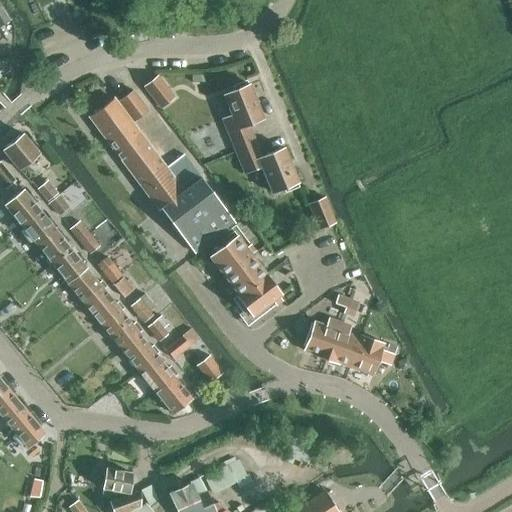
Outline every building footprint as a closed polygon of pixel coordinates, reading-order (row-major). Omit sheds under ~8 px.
[(0,28),(11,22),(0,6),(0,28)] [(160,110),(173,100),(156,77),(143,88),(160,110)] [(236,153),(257,144),(249,126),(264,120),(249,84),(223,95),(232,115),(223,119),(236,153)] [(112,101),(88,119),(158,212),(161,210),(203,179),(185,155),(165,170),(129,124),(147,111),(132,92),(115,105),(112,101)] [(18,169),(39,153),(23,133),(2,149),(18,169)] [(257,144),(236,153),(245,175),(262,168),(273,194),(299,183),(284,148),(262,157),(257,144)] [(0,182),(6,190),(16,182),(0,162),(0,182)] [(203,179),(161,210),(194,254),(207,245),(232,226),(236,224),(203,179)] [(48,204),(58,196),(48,183),(37,190),(48,204)] [(20,225),(39,211),(22,190),(4,205),(20,225)] [(58,196),(48,204),(58,216),(68,208),(58,196)] [(320,230),(336,224),(325,198),(310,204),(320,230)] [(35,244),(54,229),(39,211),(20,225),(35,244)] [(79,242),(89,235),(79,223),(69,230),(79,242)] [(54,229),(35,244),(51,264),(70,250),(54,229)] [(89,235),(79,242),(89,254),(99,246),(89,235)] [(221,278),(252,256),(237,236),(207,258),(221,278)] [(66,283),(85,268),(70,250),(51,264),(66,283)] [(252,256),(221,278),(236,297),(266,275),(252,256)] [(112,285),(123,276),(107,257),(97,266),(112,285)] [(85,268),(66,283),(84,305),(103,290),(107,287),(102,281),(98,284),(85,268)] [(266,275),(236,297),(251,317),(281,294),(266,275)] [(124,299),(134,290),(124,278),(114,286),(124,299)] [(102,327),(120,312),(124,309),(119,302),(115,305),(103,290),(84,305),(102,327)] [(144,323),(153,316),(150,312),(155,307),(145,295),(130,306),(144,323)] [(345,309),(348,301),(337,297),(335,305),(345,309)] [(348,301),(345,309),(343,314),(353,318),(357,304),(348,301)] [(119,349),(138,335),(142,331),(135,323),(131,326),(120,312),(102,327),(119,349)] [(159,343),(169,335),(164,329),(169,326),(161,316),(147,327),(159,343)] [(327,360),(339,325),(327,320),(324,327),(315,324),(304,351),(327,360)] [(359,339),(358,339),(346,335),(348,328),(339,325),(327,360),(349,367),(359,339)] [(173,360),(198,340),(190,331),(165,350),(173,360)] [(137,371),(155,356),(160,353),(154,346),(149,349),(138,335),(119,349),(137,371)] [(359,339),(349,367),(372,376),(377,363),(389,368),(393,356),(381,351),(384,344),(359,337),(358,339),(359,339)] [(155,394),(174,379),(178,376),(171,367),(167,371),(155,356),(137,371),(155,394)] [(209,384),(222,375),(209,357),(196,367),(209,384)] [(174,379),(155,394),(172,416),(191,401),(174,379)] [(0,383),(0,407),(12,397),(0,383)] [(0,418),(11,431),(28,417),(12,397),(0,407),(0,418)] [(28,417),(11,431),(26,450),(44,436),(28,417)] [(267,423),(241,436),(307,467),(316,447),(267,423)] [(220,476),(208,482),(214,494),(236,483),(240,487),(248,483),(238,460),(217,470),(220,476)] [(128,497),(131,477),(105,470),(102,490),(128,497)] [(34,479),(30,497),(40,498),(43,481),(34,479)] [(213,506),(202,483),(192,487),(191,484),(168,494),(175,511),(226,511),(224,511),(223,511),(219,503),(213,506)] [(150,508),(160,504),(151,486),(141,492),(150,508)] [(335,511),(334,511),(322,492),(291,511),(335,511)] [(130,511),(138,509),(139,495),(109,505),(110,511),(130,511)] [(70,511),(84,511),(78,503),(69,510),(70,511)]
